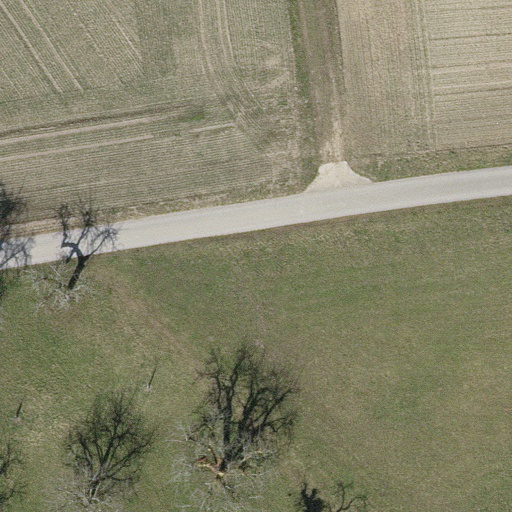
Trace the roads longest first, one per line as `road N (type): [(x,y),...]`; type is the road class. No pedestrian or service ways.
road 1 (residential): [(0,265),(345,209),(511,193)]
road 2 (track): [(345,209),(307,0)]
